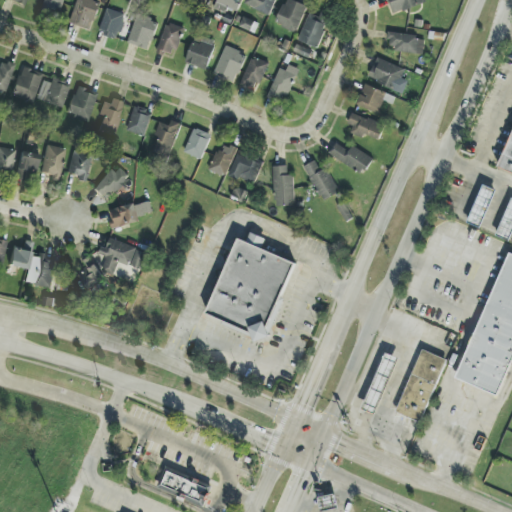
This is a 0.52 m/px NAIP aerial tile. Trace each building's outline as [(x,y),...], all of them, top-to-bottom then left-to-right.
[(76,0),(71,24),(93,29),(99,0),(76,0)] [(226,14),(228,8),(238,12),(242,0),(216,0),(213,9),(226,14)] [(245,0),(244,5),(270,16),(276,0),(245,0)] [(307,6),(293,0),(285,0),(276,24),(296,32),(307,6)] [(388,0),(392,13),(427,4),(425,0),(388,0)] [(126,15),(107,9),(99,34),(118,40),(126,15)] [(329,16),(321,13),(319,16),(309,13),(299,41),(318,48),(329,16)] [(128,44),(149,50),(158,21),(137,15),(128,44)] [(175,58),(182,27),(166,23),(158,54),(175,58)] [(425,37),(388,33),(386,51),(424,54),(425,37)] [(216,41),(195,35),(186,64),(207,70),(216,41)] [(246,54),(225,46),(214,76),(235,83),(246,54)] [(268,64),(252,57),(240,86),(256,92),(268,64)] [(402,79),(406,70),(377,58),(368,79),(404,94),(409,81),(402,79)] [(13,65),(0,62),(0,91),(7,93),(13,65)] [(269,98),(284,104),(299,70),(284,63),(269,98)] [(12,97),(33,103),(41,73),(20,67),(12,97)] [(62,108),(69,84),(52,79),(50,83),(42,81),(36,100),(62,108)] [(390,95),(365,84),(356,105),(381,115),(390,95)] [(67,115),(88,122),(97,93),(76,86),(67,115)] [(104,99),(99,116),(102,117),(98,131),(114,136),(123,104),(104,99)] [(128,132),(146,136),(152,111),(134,106),(128,132)] [(354,126),(351,131),(379,142),(386,126),(353,113),(348,124),(354,126)] [(170,126),(161,122),(152,144),(170,151),(180,124),(172,121),(170,126)] [(202,160),(212,135),(195,128),(184,153),(202,160)] [(511,132),(511,170),(498,164),(511,132)] [(225,178),(237,151),(222,144),(210,171),(225,178)] [(351,148),(350,150),(335,144),(329,157),(366,173),(373,157),(351,148)] [(58,179),(66,150),(47,145),(40,174),(58,179)] [(0,171),(10,174),(15,151),(0,147),(0,171)] [(38,155),(19,152),(16,177),(35,179),(38,155)] [(255,184),(264,161),(238,152),(230,175),(255,184)] [(86,183),(91,157),(72,153),(68,175),(78,176),(77,181),(86,183)] [(304,167),(323,201),(338,193),(319,159),(304,167)] [(107,201),(129,177),(116,166),(95,189),(107,201)] [(294,206),(293,175),(288,175),(288,166),(274,167),(275,206),(294,206)] [(481,226),(469,221),(484,186),(495,191),(481,226)] [(511,200),(511,232),(509,239),(498,235),(511,200)] [(140,222),(139,216),(153,213),(150,201),(108,212),(113,229),(140,222)] [(208,319),(266,340),(295,262),(262,250),(266,239),(251,233),(247,242),(237,238),(208,319)] [(147,252),(107,238),(101,258),(88,254),(79,281),(93,286),(94,282),(106,286),(110,273),(119,276),(119,278),(136,284),(147,252)] [(23,249),(12,247),(9,267),(28,269),(31,242),(24,241),(23,249)] [(510,253),(511,253),(511,361),(498,395),(458,378),(510,253)] [(26,283),(52,287),(56,261),(45,259),(46,256),(30,254),(26,283)] [(424,350),(446,359),(420,422),(397,412),(424,350)] [(387,353),(399,358),(376,414),(364,408),(387,353)] [(162,487),(203,504),(210,487),(192,480),(192,481),(168,471),(162,487)] [(320,497),(322,511),(339,509),(337,495),(320,497)]
